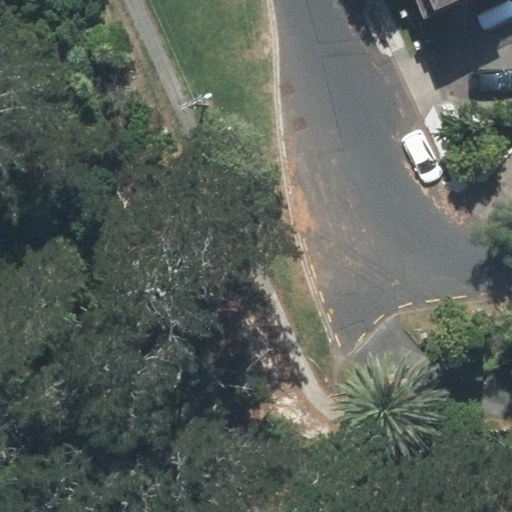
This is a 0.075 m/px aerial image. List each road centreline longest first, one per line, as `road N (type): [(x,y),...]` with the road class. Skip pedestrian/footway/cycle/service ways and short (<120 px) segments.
road 1 (residential): [(403,228),(312,0)]
road 2 (residential): [(511,255),(488,264),(436,256),(403,228)]
